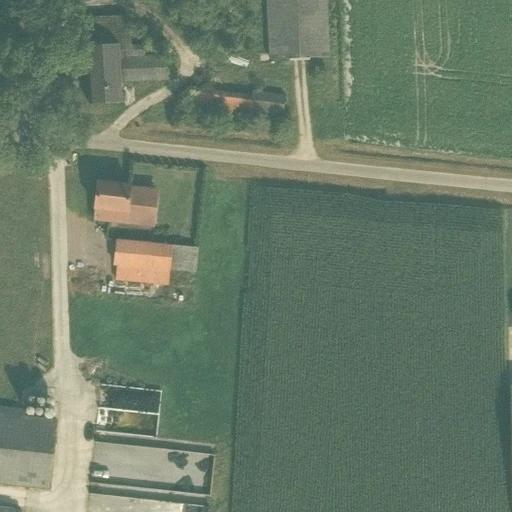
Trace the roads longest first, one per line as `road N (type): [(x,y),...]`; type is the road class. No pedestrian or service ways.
road 1 (track): [(511,188),(45,138)]
road 2 (unknown): [(0,498),(52,502),(70,493),(80,469),(45,138)]
road 3 (tertiary): [(45,138),(37,0)]
